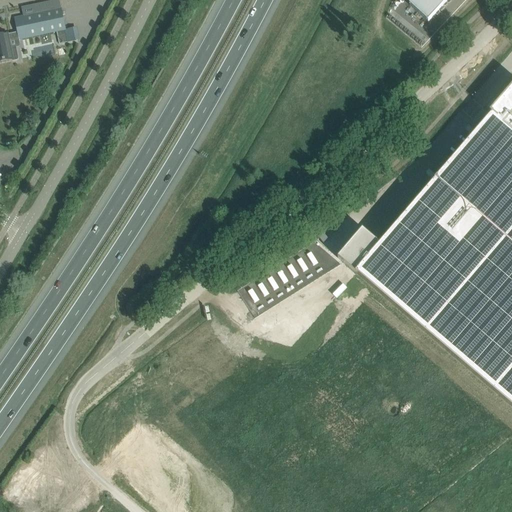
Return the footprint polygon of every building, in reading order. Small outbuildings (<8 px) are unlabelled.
[(58,1),(60,0),(0,0),(0,12),(22,8),(24,17),(15,19),(17,32),(0,35),(0,62),(11,60),(12,61),(17,60),(18,58),(16,47),(19,47),(20,45),(19,39),(65,30),(61,9),(60,9),(58,1)] [(411,0),(409,6),(428,23),(448,0),(411,0)] [(67,42),(76,41),(74,28),(65,30),(67,42)] [(362,230),(338,259),(511,407),(511,87),(490,113),(491,115),(380,245),(362,230)] [(436,90),(417,110),(423,115),(442,95),(436,90)] [(468,125),(465,129),(470,134),(473,130),(468,125)] [(429,170),(426,174),(431,179),(435,175),(429,170)] [(324,234),(319,238),(325,245),(329,241),(324,234)] [(151,436),(124,468),(176,511),(197,511),(216,491),(151,436)] [(52,472),(56,476),(63,470),(59,466),(61,465),(49,450),(13,480),(26,495),(52,472)] [(72,471),(62,479),(65,483),(78,498),(89,490),(72,470),(72,471)]
